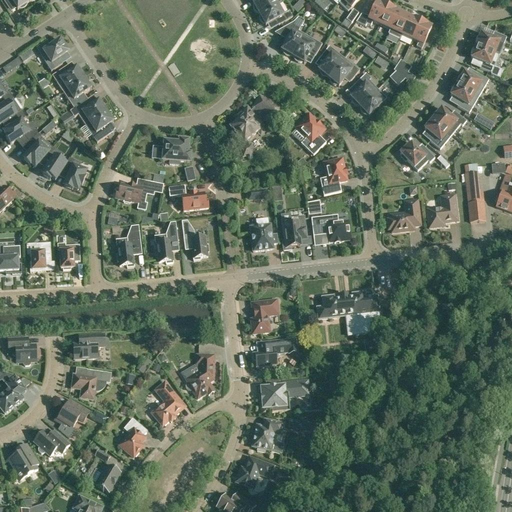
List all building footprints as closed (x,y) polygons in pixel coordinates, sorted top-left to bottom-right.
[(28,4),(25,0),(1,0),(5,5),(11,1),(17,10),(17,11),(28,4)] [(281,3),(279,0),(256,0),(257,1),(253,4),(252,4),(253,6),(253,9),(254,13),(257,14),(258,14),(259,15),(279,4),(279,5),(281,3)] [(343,0),(342,1),(339,4),(348,13),(360,0),(343,0)] [(308,4),(304,1),(299,6),(303,10),(308,4)] [(279,4),(259,15),(265,27),(266,27),(266,26),(275,21),(279,27),(290,20),(292,18),(289,13),(285,15),(279,5),(279,4)] [(379,26),(388,8),(381,5),(381,6),(376,4),(369,18),(362,15),(356,24),(365,28),(366,25),(370,27),(373,23),(379,26)] [(394,11),(388,8),(379,26),(390,31),(398,14),(394,12),(394,11)] [(358,15),(353,11),(346,21),(351,25),(358,15)] [(390,31),(388,35),(400,40),(402,36),(401,36),(409,19),(398,14),(390,31)] [(303,40),(305,36),(298,32),(304,22),(298,18),(294,23),(274,34),(287,41),(282,51),(281,51),(292,58),(303,40)] [(413,21),(409,19),(401,36),(402,36),(412,41),(420,23),(413,20),(413,21)] [(427,26),(420,23),(412,41),(418,44),(416,48),(421,50),(431,29),(427,27),(427,26)] [(481,35),(476,47),(499,57),(506,39),(494,34),(491,40),(481,36),(481,35)] [(322,46),(305,36),(303,40),(292,58),(304,65),(304,64),(309,54),(315,58),(322,46)] [(50,48),(47,43),(37,49),(45,62),(44,63),(51,73),(62,65),(59,60),(68,54),(67,52),(68,51),(65,45),(63,46),(60,41),(57,43),(57,41),(51,45),(52,46),(50,48)] [(499,57),(476,47),(471,60),(472,60),(482,64),(479,70),(491,75),(491,76),(500,80),(503,72),(494,68),(499,57)] [(328,79),(344,60),(329,48),(321,58),(325,62),(319,71),(319,70),(318,71),(328,79)] [(344,60),(328,79),(339,88),(339,87),(346,79),(351,83),(359,72),(344,60)] [(400,62),(397,66),(397,67),(408,74),(411,69),(402,63),(401,62),(400,62)] [(408,74),(397,67),(393,72),(395,73),(389,79),(397,88),(405,81),(404,80),(408,74)] [(63,93),(84,79),(76,68),(76,69),(67,75),(63,70),(52,77),(63,93)] [(464,74),(457,85),(479,98),(488,81),(477,75),(474,80),(464,75),(464,74)] [(359,108),(377,91),(369,82),(371,80),(366,75),(354,86),(359,91),(351,98),(350,99),(359,108)] [(91,90),(84,79),(63,93),(74,110),(85,102),(81,96),(91,90)] [(0,101),(4,107),(13,101),(14,100),(9,93),(7,95),(0,84),(0,101)] [(479,98),(457,85),(450,97),(451,97),(460,102),(457,108),(469,115),(479,98)] [(377,91),(359,108),(368,118),(383,103),(386,100),(377,91)] [(252,114),(247,108),(239,115),(240,117),(236,121),(238,122),(230,129),(244,145),(244,144),(245,148),(240,150),(243,158),(254,155),(251,146),(250,146),(249,141),(258,133),(257,132),(263,127),(260,124),(268,117),(276,121),(282,110),(259,98),(253,109),(256,110),(252,114)] [(20,112),(13,101),(4,107),(0,109),(0,125),(11,118),(16,125),(23,120),(26,118),(21,111),(20,112)] [(85,102),(74,110),(70,112),(74,119),(78,116),(85,127),(106,113),(98,102),(89,108),(85,102)] [(441,110),(433,120),(452,136),(460,126),(462,128),(466,122),(454,112),(450,117),(441,111),(442,110),(441,110)] [(106,113),(85,127),(97,144),(108,137),(103,130),(112,124),(113,123),(106,113)] [(313,157),(326,144),(319,137),(324,132),(320,127),(321,127),(316,122),(316,123),(308,116),(295,129),(306,140),(301,145),(313,157)] [(23,120),(16,125),(4,133),(7,137),(5,138),(10,146),(23,137),(29,143),(38,135),(33,130),(30,132),(23,120)] [(452,136),(433,120),(424,130),(425,131),(433,138),(429,143),(440,151),(452,136)] [(495,130),(487,125),(484,131),(491,136),(495,130)] [(38,135),(29,143),(34,149),(23,161),(30,166),(31,165),(35,169),(44,158),(48,153),(38,144),(42,140),(38,135)] [(188,143),(180,142),(180,145),(164,143),(164,150),(159,149),(158,160),(163,161),(170,162),(169,165),(178,166),(179,163),(189,164),(190,155),(187,155),(188,143)] [(429,164),(435,159),(423,148),(419,153),(411,144),(409,146),(408,145),(403,149),(404,151),(400,155),(402,157),(401,158),(405,163),(407,162),(417,173),(428,163),(429,164)] [(48,153),(44,158),(51,162),(42,176),(50,180),(51,179),(55,182),(63,170),(67,163),(56,155),(58,152),(52,149),(48,153)] [(67,163),(63,170),(70,173),(64,188),(72,191),(73,189),(78,192),(80,186),(81,187),(85,179),(83,178),(85,173),(73,168),(75,162),(69,160),(67,163)] [(327,179),(320,181),(323,197),(341,193),(339,184),(347,182),(346,176),(345,170),(344,170),(342,160),(323,164),(327,179)] [(503,167),(491,168),(492,178),(504,176),(503,167)] [(195,181),(192,170),(185,171),(188,183),(195,181)] [(483,203),(480,204),(477,174),(465,175),(468,205),(470,224),(485,223),(483,203)] [(511,196),(511,181),(511,179),(511,178),(505,176),(501,190),(502,191),(502,193),(506,194),(506,195),(511,196)] [(163,186),(156,184),(146,182),(145,190),(155,192),(162,193),(163,186)] [(147,205),(140,203),(143,190),(136,188),(136,187),(128,185),(128,186),(121,185),(119,193),(117,192),(115,200),(124,202),(124,204),(130,205),(131,203),(138,205),(137,211),(146,213),(147,205)] [(185,187),(168,189),(169,198),(181,197),(183,213),(208,210),(207,202),(205,202),(204,194),(197,195),(197,194),(189,195),(189,196),(186,196),(185,187)] [(0,213),(16,197),(11,192),(9,193),(3,188),(0,190),(0,213)] [(248,202),(267,200),(266,191),(247,193),(248,202)] [(506,194),(502,193),(496,209),(511,214),(511,196),(506,195),(506,194)] [(441,199),(442,210),(427,211),(429,230),(444,228),(443,224),(457,223),(454,197),(441,199)] [(417,202),(404,204),(405,215),(390,217),(390,221),(387,221),(388,231),(391,231),(392,234),(414,232),(413,228),(420,227),(417,202)] [(321,204),(309,206),(311,219),(323,217),(321,204)] [(313,238),(327,236),(328,244),(334,243),(334,245),(340,244),(340,243),(351,241),(348,223),(333,224),(333,217),(311,220),(313,238)] [(290,225),(283,226),(285,242),(282,243),(283,252),(291,251),(290,249),(301,248),(300,241),(307,241),(305,229),(304,218),(290,220),(290,225)] [(256,222),(257,229),(250,229),(253,253),(273,251),(272,246),(277,245),(276,236),(271,237),(270,227),(268,227),(267,220),(256,222)] [(187,222),(181,223),(185,250),(192,249),(193,262),(200,262),(200,259),(207,258),(207,254),(209,254),(208,247),(206,247),(205,238),(194,239),(194,232),(187,222)] [(167,243),(156,244),(158,264),(166,263),(166,266),(173,265),(171,251),(178,250),(175,224),(170,224),(166,236),(167,243)] [(141,254),(138,227),(131,228),(127,239),(128,246),(117,248),(118,256),(116,256),(117,264),(119,263),(119,268),(127,267),(127,269),(134,268),(132,255),(141,254)] [(30,264),(30,274),(41,273),(41,271),(45,271),(45,264),(51,264),(50,245),(36,245),(37,254),(31,254),(32,264),(30,264)] [(80,263),(79,246),(65,247),(66,252),(60,253),(61,270),(63,270),(63,272),(71,272),(71,270),(74,269),(73,263),(80,263)] [(0,273),(5,273),(5,276),(22,275),(21,265),(18,266),(18,258),(4,259),(3,248),(0,247),(0,273)] [(323,308),(317,309),(318,321),(340,319),(339,316),(349,314),(352,337),(374,334),(380,323),(378,314),(379,314),(377,297),(365,298),(364,294),(352,295),(352,299),(334,301),(334,297),(322,299),(323,308)] [(251,321),(253,336),(269,334),(268,317),(278,316),(277,302),(251,305),(253,321),(251,321)] [(104,336),(79,337),(79,345),(73,345),(74,361),(97,360),(97,349),(104,349),(104,336)] [(36,363),(35,347),(27,347),(25,346),(25,340),(8,341),(8,353),(9,353),(9,352),(12,352),(13,356),(14,357),(16,357),(16,364),(23,364),(23,366),(25,367),(29,367),(31,365),(30,363),(36,363)] [(253,362),(256,362),(256,369),(276,366),(275,356),(285,355),(297,347),(296,340),(265,343),(266,353),(252,355),(253,362)] [(208,397),(214,393),(209,384),(213,382),(214,365),(209,365),(210,357),(196,357),(196,366),(199,366),(199,373),(194,377),(195,380),(188,384),(186,386),(186,388),(186,390),(188,392),(190,392),(192,392),(197,400),(207,394),(208,397)] [(161,367),(155,364),(152,370),(158,373),(161,367)] [(72,389),(82,391),(80,399),(93,401),(96,383),(110,385),(111,375),(78,370),(77,377),(74,376),(72,389)] [(127,386),(137,387),(138,378),(128,377),(127,386)] [(26,392),(15,378),(6,386),(10,390),(0,397),(0,409),(5,415),(23,400),(20,396),(26,392)] [(32,383),(23,379),(21,381),(26,387),(32,383)] [(279,381),(265,382),(266,388),(261,389),(261,396),(259,397),(260,412),(272,411),(272,414),(290,412),(289,398),(288,398),(288,395),(297,394),(297,398),(308,397),(308,393),(307,382),(280,385),(279,381)] [(165,404),(151,415),(162,428),(169,422),(171,424),(175,420),(174,418),(185,408),(165,384),(155,392),(165,404)] [(83,423),(89,413),(69,401),(66,407),(64,406),(54,422),(66,428),(67,426),(72,429),(78,420),(83,423)] [(108,420),(101,416),(98,421),(105,425),(108,420)] [(133,459),(143,448),(140,445),(145,439),(143,437),(147,432),(132,420),(124,430),(129,435),(119,447),(124,451),(125,452),(126,453),(127,454),(129,455),(133,459)] [(252,449),(257,450),(257,452),(265,454),(265,451),(270,452),(281,454),(282,451),(283,452),(283,449),(282,449),(283,446),(272,444),(274,436),(281,437),(284,425),(264,422),(263,428),(256,427),(252,449)] [(70,446),(54,432),(49,437),(43,432),(33,443),(39,449),(38,450),(38,453),(41,455),(43,455),(45,453),(50,458),(54,453),(55,455),(57,455),(60,451),(63,454),(70,446)] [(14,458),(6,463),(7,463),(9,462),(15,473),(14,474),(14,475),(16,474),(17,477),(24,473),(27,478),(38,471),(39,473),(44,470),(39,462),(37,463),(26,446),(12,455),(14,458)] [(110,458),(98,451),(95,457),(107,465),(110,458)] [(274,468),(249,458),(244,470),(241,469),(236,484),(253,490),(259,476),(269,480),(274,468)] [(114,488),(117,483),(121,475),(108,467),(96,488),(101,491),(101,492),(103,493),(104,493),(109,496),(114,488)] [(251,511),(255,508),(237,495),(232,502),(225,497),(217,509),(222,511),(251,511)] [(79,497),(73,510),(77,511),(100,511),(103,509),(79,497)]
